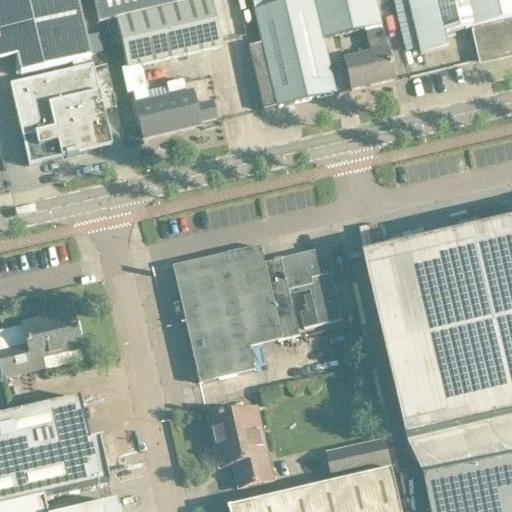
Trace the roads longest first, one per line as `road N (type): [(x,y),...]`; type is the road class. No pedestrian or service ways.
road 1 (tertiary): [(100,198),(511,102)]
road 2 (unclassified): [(173,511),(100,198)]
